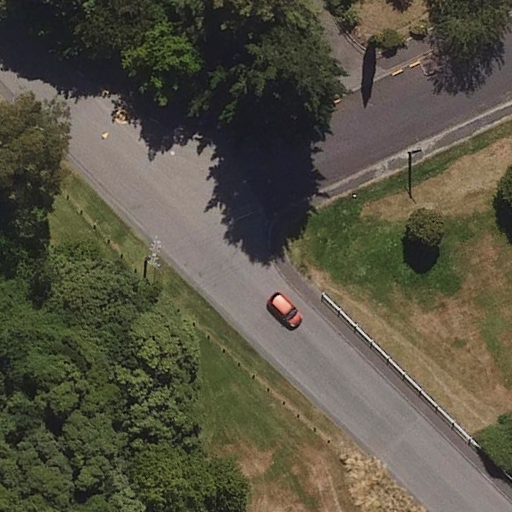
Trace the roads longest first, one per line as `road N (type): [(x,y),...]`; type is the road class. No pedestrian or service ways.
road 1 (residential): [(478,511),(180,216)]
road 2 (residential): [(511,57),(180,216)]
road 3 (residential): [(180,216),(0,23)]
